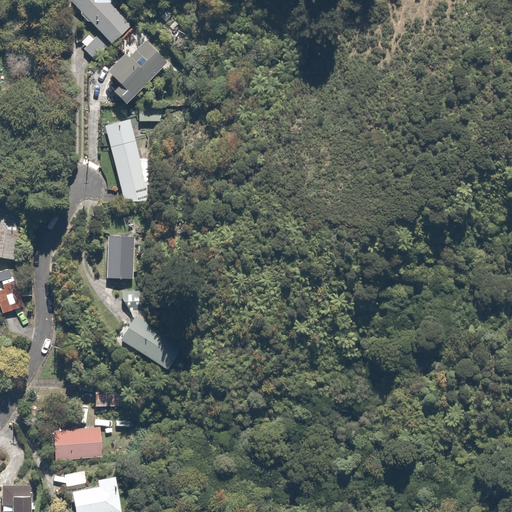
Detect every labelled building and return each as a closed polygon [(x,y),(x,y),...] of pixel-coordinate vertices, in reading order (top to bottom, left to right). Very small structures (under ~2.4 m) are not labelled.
[(69,0),(81,12),(79,14),(89,25),(92,23),(112,44),(133,23),(118,8),(125,0),(69,0)] [(93,61),(107,47),(96,36),(94,38),(89,33),(80,42),(85,47),(82,50),(93,61)] [(166,62),(135,33),(120,49),(126,55),(108,75),(121,88),(114,96),(126,107),(166,62)] [(161,110),(138,110),(138,123),(161,123),(161,110)] [(131,119),(103,126),(123,206),(151,199),(131,119)] [(22,213),(0,212),(0,260),(20,261),(22,213)] [(122,232),(115,232),(115,238),(109,237),(107,278),(145,280),(147,239),(122,238),(122,232)] [(17,283),(0,288),(0,308),(2,314),(24,307),(17,283)] [(146,290),(121,290),(121,308),(146,308),(146,290)] [(136,314),(118,343),(170,374),(187,345),(136,314)] [(74,389),(68,394),(78,406),(84,400),(74,389)] [(121,393),(96,392),(95,412),(121,413),(121,393)] [(91,405),(85,407),(90,422),(97,420),(91,405)] [(111,424),(111,432),(128,432),(128,424),(111,424)] [(46,444),(47,461),(104,457),(102,428),(53,431),(54,443),(46,444)] [(84,470),(63,476),(66,489),(87,483),(84,470)] [(99,487),(69,492),(72,511),(122,511),(116,478),(98,481),(99,487)] [(34,511),(35,483),(27,483),(27,487),(1,486),(0,511),(34,511)]
